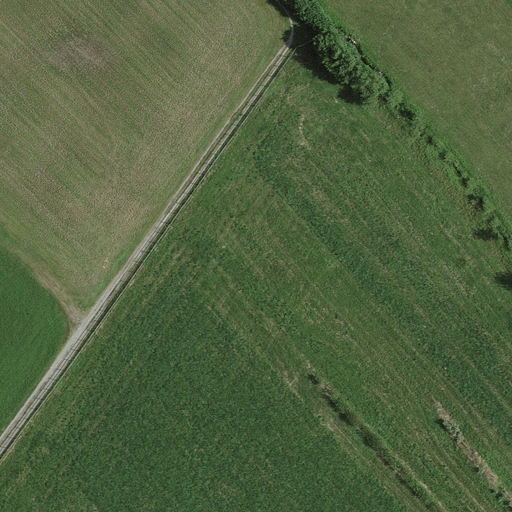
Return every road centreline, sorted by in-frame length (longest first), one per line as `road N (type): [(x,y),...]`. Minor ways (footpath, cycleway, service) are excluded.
road 1 (track): [(293,38),(0,444)]
road 2 (track): [(0,231),(85,328)]
